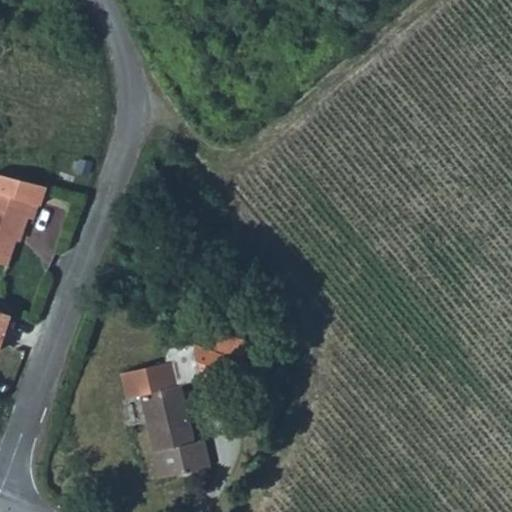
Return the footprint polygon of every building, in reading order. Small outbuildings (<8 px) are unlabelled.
[(0,171),(0,260),(5,262),(17,227),(20,228),(25,214),(31,216),(35,203),(37,203),(44,182),(0,171)] [(0,313),(0,338),(8,316),(0,313)] [(243,359),(213,348),(203,378),(233,388),(243,359)] [(126,390),(144,386),(164,472),(210,461),(204,435),(196,437),(182,379),(174,381),(169,358),(121,369),(126,390)] [(254,396),(254,399),(254,402),(257,404),(261,404),(264,402),(270,392),(260,386),(254,396)]
